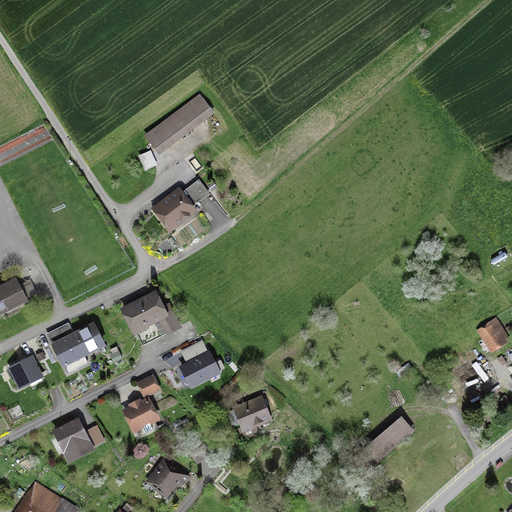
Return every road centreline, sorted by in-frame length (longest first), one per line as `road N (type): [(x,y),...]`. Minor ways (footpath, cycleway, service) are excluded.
road 1 (track): [(237,222),(493,0)]
road 2 (track): [(150,273),(0,42)]
road 3 (residential): [(0,353),(237,222)]
road 4 (residential): [(153,366),(0,446)]
